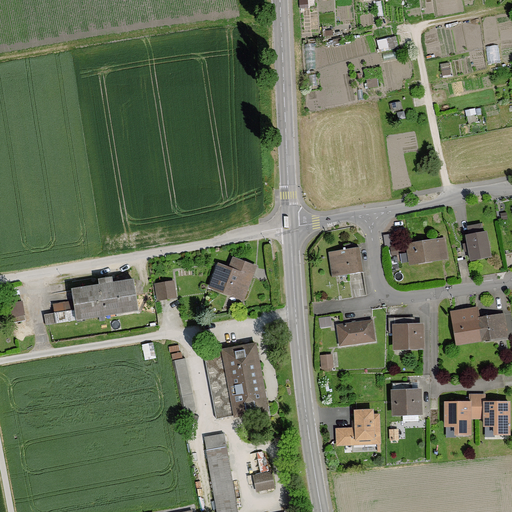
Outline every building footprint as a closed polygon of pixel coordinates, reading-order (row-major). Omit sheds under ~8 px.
[(490,257),(486,233),(483,233),(481,225),(468,227),(469,236),(466,236),(468,244),(463,244),(464,249),(469,249),(471,261),(490,257)] [(390,235),(384,236),(385,248),(392,247),(390,235)] [(407,245),(410,263),(409,263),(409,264),(446,258),(443,240),(407,245)] [(343,250),(334,252),(338,276),(363,272),(359,248),(350,249),(350,244),(344,245),(345,248),(343,249),(343,250)] [(228,293),(239,298),(242,290),(246,291),(255,267),(242,262),(242,260),(239,259),(238,261),(233,259),(230,267),(232,268),(231,270),(219,265),(211,287),(228,294),(228,293)] [(44,315),(46,325),(138,310),(133,281),(113,284),(112,278),(98,280),(99,286),(72,290),(75,310),(44,315)] [(173,282),(157,284),(160,300),(176,297),(173,282)] [(20,296),(6,299),(10,324),(25,321),(20,296)] [(457,344),(507,335),(503,315),(479,319),(477,309),(452,313),(457,344)] [(423,349),(422,325),(410,325),(410,318),(389,318),(389,333),(395,333),(395,349),(423,349)] [(340,345),(374,341),(372,321),(337,326),(340,345)] [(204,355),(216,419),(266,410),(254,346),(204,355)] [(332,368),(331,355),(322,356),(323,368),(332,368)] [(164,406),(156,358),(8,386),(17,433),(164,406)] [(172,361),(186,425),(192,423),(196,407),(185,358),(172,361)] [(420,413),(419,391),(408,391),(408,383),(393,384),(394,414),(403,414),(403,421),(418,420),(418,413),(420,413)] [(470,409),(470,403),(446,403),(446,426),(456,426),(456,435),(470,435),(470,418),(477,418),(477,409),(470,409)] [(509,434),(509,403),(485,403),(485,409),(477,409),(477,418),(485,418),(485,426),(495,426),(495,434),(509,434)] [(379,442),(378,416),(372,416),(372,411),(356,412),(356,429),(337,430),(338,444),(379,442)] [(204,437),(217,511),(237,511),(227,452),(222,453),(221,447),(226,446),(224,433),(204,437)] [(271,472),(254,476),(257,491),(274,487),(271,472)]
